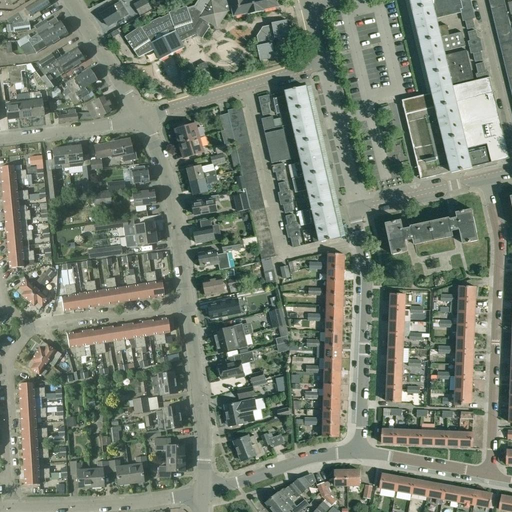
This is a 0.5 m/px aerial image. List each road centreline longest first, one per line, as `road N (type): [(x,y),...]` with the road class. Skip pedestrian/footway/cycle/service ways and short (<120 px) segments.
road 1 (residential): [(490,479),(499,244),(485,178)]
road 2 (residential): [(358,455),(365,273),(353,208)]
road 3 (residential): [(202,494),(204,443),(186,302)]
road 4 (residential): [(10,508),(202,494)]
road 5 (residential): [(186,302),(168,184),(142,118)]
road 6 (residential): [(142,118),(321,64)]
road 7 (residential): [(9,480),(8,356),(31,325)]
road 8 (residential): [(358,455),(310,458),(202,494)]
road 9 (residential): [(31,325),(186,302)]
road 10 (residential): [(353,208),(321,64)]
road 11 (unclassified): [(0,138),(142,118)]
road 12 (residential): [(142,118),(69,0)]
road 13 (residential): [(511,133),(479,0)]
road 14 (residential): [(353,208),(485,178)]
road 15 (residential): [(490,479),(358,455)]
